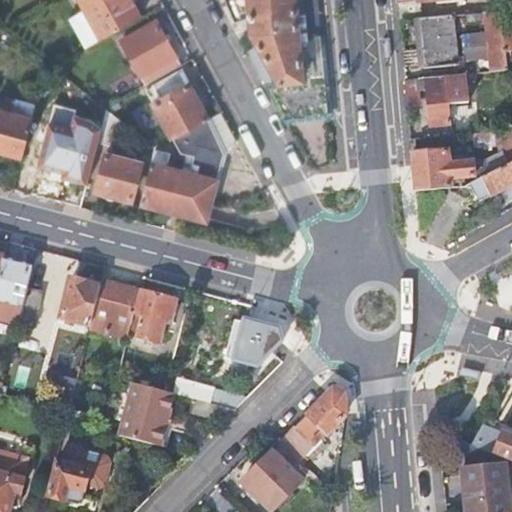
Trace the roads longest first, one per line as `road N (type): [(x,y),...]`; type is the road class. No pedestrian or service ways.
road 1 (secondary): [(0,212),(324,297)]
road 2 (residential): [(340,274),(187,0)]
road 3 (secondary): [(359,0),(379,262)]
road 4 (residential): [(331,343),(160,511)]
road 5 (secondary): [(378,366),(385,511)]
